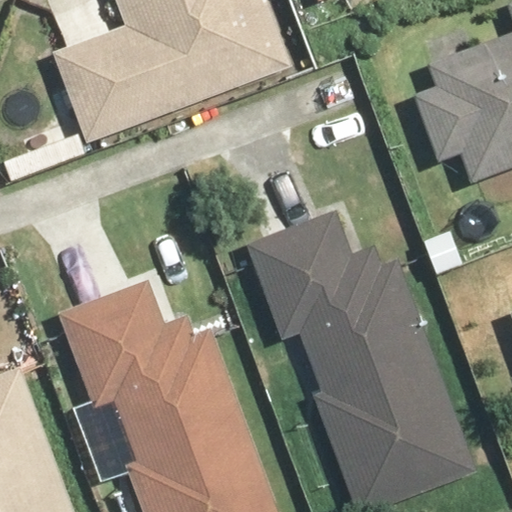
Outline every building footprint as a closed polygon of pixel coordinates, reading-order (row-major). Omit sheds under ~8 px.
[(109,0),(118,22),(45,50),(82,147),(295,68),(269,0),(109,0)] [(511,28),(472,45),(466,30),(430,45),(436,60),(420,66),(429,88),(409,96),(436,163),(457,154),(470,185),(511,167),(511,5),(508,7),(511,17),(511,28)] [(303,407),(343,511),(357,511),(475,466),(389,243),(350,258),(333,214),(242,249),(278,341),(294,335),(319,401),(303,407)] [(142,283),(55,312),(88,409),(105,403),(124,458),(119,460),(137,511),(281,511),(217,322),(190,331),(183,309),(155,319),(142,283)] [(511,311),(503,315),(511,336),(511,311)] [(0,511),(70,511),(12,369),(0,373),(0,511)]
